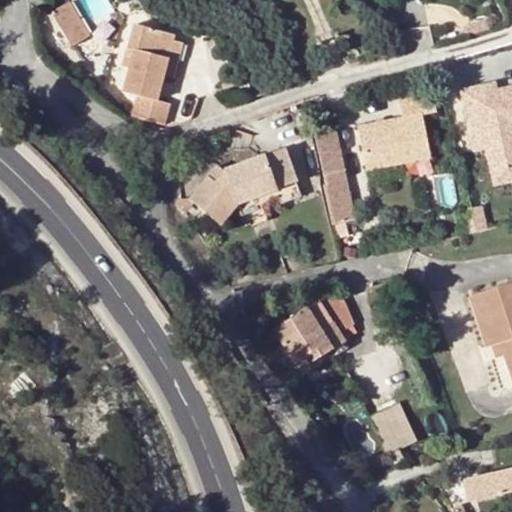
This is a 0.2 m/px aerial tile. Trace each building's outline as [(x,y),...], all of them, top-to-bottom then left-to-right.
[(70,4),(52,13),(71,48),(89,38),(70,4)] [(173,34),(133,23),(125,49),(134,52),(129,68),(123,91),(137,96),(131,116),(163,124),(168,105),(155,101),(162,74),(171,41),(173,34)] [(181,44),(171,41),(162,74),(172,77),(181,44)] [(134,52),(125,49),(121,65),(129,68),(134,52)] [(486,87),(459,95),(461,102),(482,96),(483,99),(489,98),(488,94),(486,87)] [(511,87),(488,94),(489,98),(483,99),(482,96),(461,102),(475,154),(486,151),(493,176),(511,171),(511,87)] [(432,93),(398,101),(401,118),(420,114),(421,115),(436,112),(432,93)] [(357,127),(366,170),(401,163),(429,157),(420,114),(401,118),(357,127)] [(332,129),(311,134),(323,187),(321,188),(330,228),(353,223),(332,129)] [(273,192),(295,185),(281,152),(223,171),(212,184),(207,179),(188,199),(216,225),(235,205),(273,192)] [(401,163),(366,170),(369,188),(404,180),(401,163)] [(218,167),(207,179),(212,184),(223,171),(218,167)] [(511,171),(493,176),(496,188),(511,183),(511,171)] [(300,198),(295,185),(273,192),(278,206),(300,198)] [(511,285),(469,299),(485,350),(492,348),(501,345),(505,357),(511,380),(511,285)] [(341,331),(356,322),(353,291),(328,295),(271,329),(300,377),(350,347),(345,339),(341,331)] [(356,333),(356,322),(341,331),(345,339),(356,333)] [(501,345),(492,348),(496,360),(505,357),(501,345)] [(374,413),(391,452),(419,439),(402,401),(374,413)] [(511,468),(470,477),(475,500),(511,491),(511,468)] [(465,501),(475,500),(470,477),(461,479),(465,501)]
